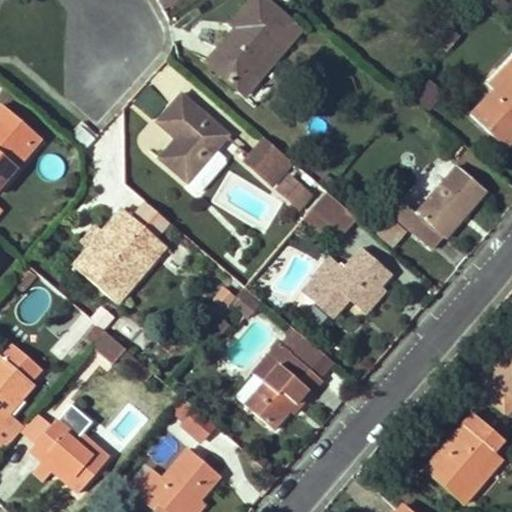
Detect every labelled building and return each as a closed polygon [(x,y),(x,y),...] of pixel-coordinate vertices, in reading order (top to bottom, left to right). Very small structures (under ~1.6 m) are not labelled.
[(207,63),(236,88),(293,24),(265,0),(252,0),(232,24),(236,29),(240,32),(235,39),(230,35),(207,63)] [(508,3),(504,0),(490,0),(488,2),(500,12),(508,3)] [(293,24),(236,88),(245,95),(301,31),(293,24)] [(446,51),(459,37),(446,25),(433,40),(446,51)] [(240,32),(236,29),(230,35),(235,39),(240,32)] [(493,91),(511,72),(511,61),(488,86),(493,91)] [(511,140),(511,72),(493,91),(470,115),(504,149),(511,140)] [(414,98),(428,110),(443,92),(429,80),(414,98)] [(187,184),(202,168),(215,153),(229,137),(181,95),(157,123),(176,141),(180,145),(164,164),(187,184)] [(0,184),(40,139),(2,106),(0,108),(0,184)] [(271,188),(292,163),(262,138),(241,162),(271,188)] [(176,141),(159,160),(164,164),(180,145),(176,141)] [(223,160),(215,153),(202,168),(187,184),(194,191),(202,191),(223,166),(223,160)] [(443,238),(445,239),(485,192),(457,167),(415,214),(401,201),(391,212),(433,248),(443,238)] [(290,179),(278,193),(298,211),(310,196),(290,179)] [(342,233),(354,217),(325,192),(313,208),(342,233)] [(155,237),(169,222),(148,204),(133,218),(125,210),(103,234),(87,251),(74,267),(116,304),(134,283),(136,285),(167,248),(155,237)] [(87,251),(103,234),(96,228),(80,244),(87,251)] [(349,299),(360,310),(381,287),(393,275),(361,247),(342,268),(331,257),(312,278),(326,290),(316,301),(333,316),(349,299)] [(22,289),(35,276),(27,268),(14,283),(22,289)] [(381,287),(360,310),(365,314),(386,291),(381,287)] [(260,307),(246,293),(233,307),(246,318),(248,320),(260,307)] [(226,316),(238,327),(246,318),(233,308),(226,316)] [(120,318),(113,329),(129,341),(137,329),(120,318)] [(124,349),(105,333),(92,348),(111,364),(124,349)] [(265,383),(246,405),(274,431),(291,411),(309,390),(313,395),(324,383),(323,381),(337,365),(301,335),(291,345),(286,340),(282,344),(300,361),(290,372),(282,364),(265,383)] [(300,361),(282,344),(255,374),(265,383),(282,364),(290,372),(300,361)] [(474,388),(503,413),(511,403),(511,350),(506,345),(484,369),(488,372),(474,388)] [(2,359),(28,383),(38,372),(12,348),(2,359)] [(0,422),(5,417),(32,387),(0,357),(0,422)] [(309,390),(291,411),(295,415),(313,395),(309,390)] [(184,397),(169,414),(200,441),(215,425),(184,397)] [(72,405),(62,417),(92,444),(102,432),(72,405)] [(473,413),(423,469),(462,504),(502,458),(492,450),(502,439),(473,413)] [(21,432),(35,445),(52,426),(37,414),(21,432)] [(44,458),(56,469),(61,473),(59,475),(79,493),(108,458),(92,444),(62,417),(61,416),(52,426),(35,445),(28,452),(39,463),(44,458)] [(0,422),(0,453),(21,430),(5,417),(0,422)] [(189,511),(200,500),(220,477),(190,450),(164,479),(153,471),(133,493),(145,504),(150,498),(166,511),(189,511)] [(31,471),(44,483),(56,469),(44,458),(39,463),(31,471)] [(145,504),(154,511),(166,511),(150,498),(145,504)] [(200,500),(189,511),(200,511),(206,506),(200,500)]
